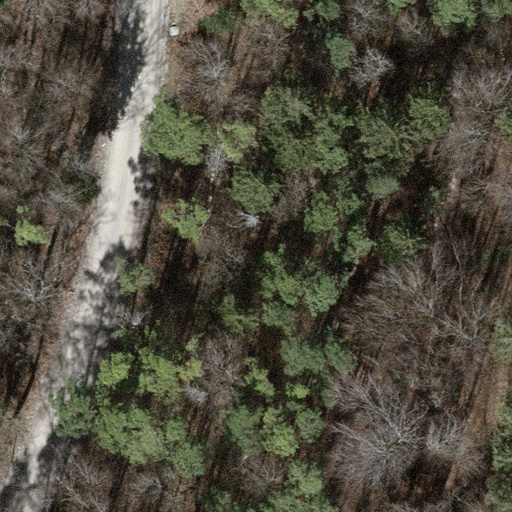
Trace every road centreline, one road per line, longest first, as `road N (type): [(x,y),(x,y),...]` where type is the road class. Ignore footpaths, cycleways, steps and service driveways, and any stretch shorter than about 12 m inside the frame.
road 1 (track): [(157,0),(154,130),(89,392),(26,511)]
road 2 (track): [(467,0),(472,85),(335,511)]
